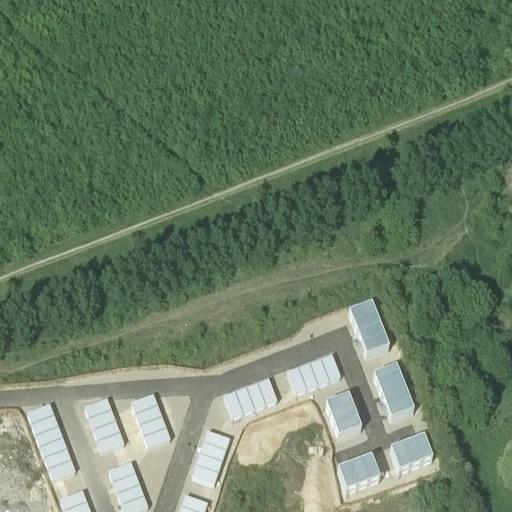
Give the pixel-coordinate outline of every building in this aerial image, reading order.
[(370,309),(347,318),(365,363),(387,354),(370,309)] [(331,360),(308,369),(317,391),(339,383),(331,360)] [(308,369),(286,377),(294,400),(317,391),(308,369)] [(394,372),(372,381),(390,426),(412,417),(394,372)] [(267,384),(245,393),(253,415),(276,407),(267,384)] [(245,393),(222,401),(231,424),(253,415),(245,393)] [(152,400),(130,408),(138,431),(160,422),(152,400)] [(347,401),(324,410),(337,444),(359,435),(347,401)] [(106,405),(83,413),(92,435),(114,427),(106,405)] [(48,410),(26,418),(39,452),(61,444),(48,410)] [(160,422),(138,431),(147,453),(169,445),(160,422)] [(114,427),(92,435),(100,458),(123,449),(114,427)] [(206,437),(198,459),(221,467),(229,445),(206,437)] [(422,442),(389,455),(397,478),(431,465),(422,442)] [(61,444),(39,452),(52,486),(74,477),(61,444)] [(198,459),(190,482),(213,490),(221,467),(198,459)] [(370,463),(336,475),(344,498),(378,485),(370,463)] [(130,468),(107,477),(116,499),(138,490),(130,468)] [(146,511),(138,490),(116,499),(120,511),(146,511)] [(87,511),(81,497),(59,505),(61,511),(87,511)] [(184,501),(179,511),(205,511),(206,509),(184,501)]
